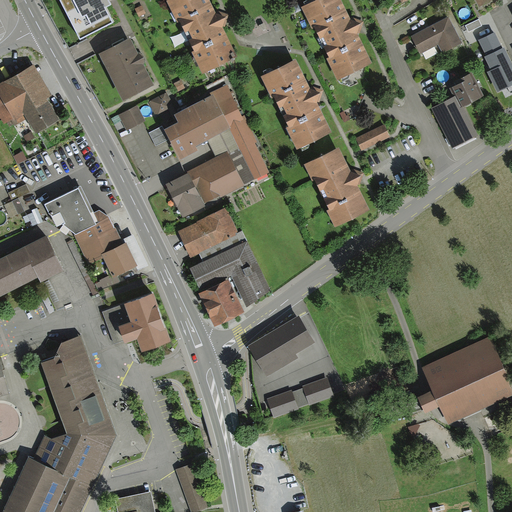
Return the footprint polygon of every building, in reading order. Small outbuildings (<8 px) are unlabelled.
[(59,0),(80,40),(114,23),(106,8),(112,5),(109,0),(59,0)] [(236,59),(208,0),(169,0),(205,74),(236,59)] [(340,0),(311,0),(301,5),(337,83),(372,66),(340,0)] [(498,0),(476,0),(480,9),(498,0)] [(146,13),(142,4),(135,8),(139,16),(146,13)] [(449,16),(412,35),(422,54),(440,45),(443,53),(463,43),(449,16)] [(483,26),(479,19),(465,26),(469,32),(483,26)] [(511,85),(511,67),(500,41),(498,41),(495,34),(482,41),(495,70),(490,73),(499,92),(511,85)] [(155,85),(131,38),(101,53),(124,100),(155,85)] [(334,131),(297,56),(264,72),(301,147),(334,131)] [(52,94),(34,64),(0,83),(0,115),(5,125),(25,113),(36,132),(60,119),(47,97),(52,94)] [(485,96),(474,74),(448,85),(453,97),(432,108),(452,148),(478,134),(464,106),(485,96)] [(182,80),(173,83),(177,91),(186,87),(182,80)] [(197,147),(209,140),(216,157),(187,172),(188,173),(195,188),(197,187),(205,203),(220,196),(221,198),(270,173),(228,84),(210,93),(212,96),(174,114),(179,122),(165,129),(170,139),(181,159),(198,150),(197,147)] [(149,101),(157,116),(174,108),(167,93),(149,101)] [(145,120),(138,106),(119,115),(126,129),(145,120)] [(163,125),(150,133),(156,146),(170,139),(165,129),(163,125)] [(390,137),(384,125),(354,139),(360,152),(390,137)] [(370,209),(337,144),(304,161),(336,227),(370,209)] [(188,173),(166,185),(183,218),(205,206),(195,188),(188,173)] [(25,183),(8,192),(11,199),(28,190),(25,183)] [(118,275),(136,267),(138,266),(127,243),(123,244),(122,242),(121,240),(116,228),(115,228),(109,216),(100,210),(94,213),(81,187),(45,205),(50,215),(75,234),(74,235),(88,264),(102,257),(111,274),(100,280),(101,281),(96,284),(99,291),(120,282),(118,275)] [(18,213),(24,210),(17,196),(11,199),(18,213)] [(227,207),(179,232),(190,257),(199,253),(239,233),(227,207)] [(203,262),(190,268),(200,291),(230,277),(232,276),(247,306),(272,292),(244,230),(239,233),(199,253),(203,262)] [(133,234),(121,240),(122,242),(123,244),(127,243),(138,266),(136,267),(138,270),(148,265),(133,234)] [(64,271),(47,237),(0,260),(0,397),(12,394),(2,355),(0,355),(0,297),(38,277),(40,282),(64,271)] [(245,311),(230,277),(200,291),(215,326),(245,311)] [(155,291),(102,312),(114,344),(125,341),(125,343),(138,339),(144,352),(172,340),(155,291)] [(315,343),(298,316),(248,346),(266,376),(298,358),(296,354),(315,343)] [(57,355),(43,360),(68,432),(53,437),(43,433),(38,446),(46,449),(42,458),(29,452),(2,511),(80,511),(116,433),(83,333),(64,340),(57,355)] [(511,394),(511,379),(492,336),(422,367),(433,390),(426,393),(418,397),(425,411),(432,408),(439,405),(448,424),(511,394)] [(335,397),(328,377),(303,385),(304,388),(293,392),(299,407),(310,404),(311,406),(335,397)] [(293,392),(293,390),(268,399),(274,418),(300,410),(299,407),(293,392)] [(192,465),(177,470),(191,510),(206,505),(192,465)] [(156,511),(151,491),(116,498),(118,509),(118,511),(156,511)]
